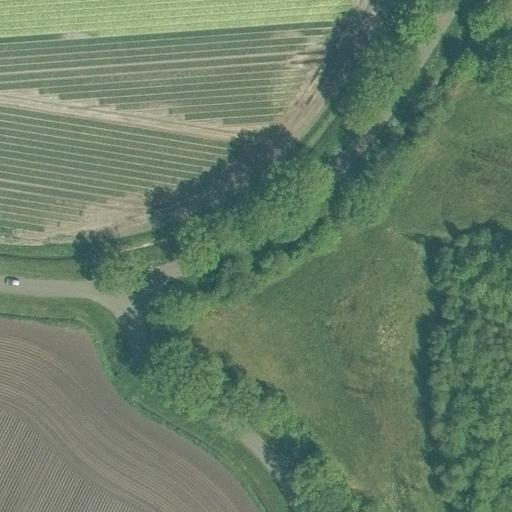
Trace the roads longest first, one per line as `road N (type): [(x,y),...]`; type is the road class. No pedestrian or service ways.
road 1 (unclassified): [(126,285),(248,235),(299,200),(363,141),(452,0)]
road 2 (unclassified): [(302,511),(253,439),(159,377),(140,345),(126,285)]
road 3 (unclassified): [(126,285),(0,283)]
